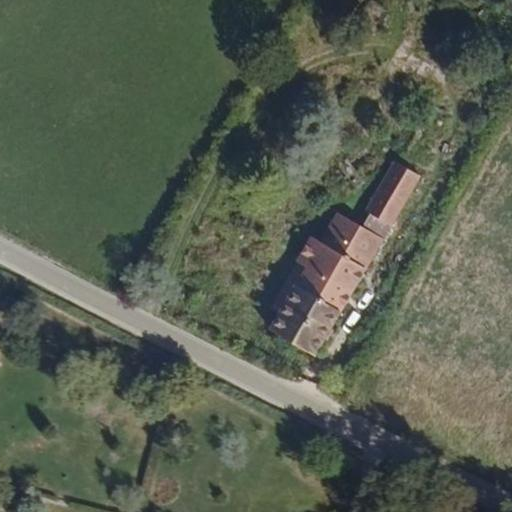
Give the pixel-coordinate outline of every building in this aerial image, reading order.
[(355,243),(373,252),(395,214),(379,203),(355,243)] [(263,345),(281,357),(351,240),(333,228),(314,260),(304,254),(290,279),(299,284),(271,331),(263,345)] [(281,357),(302,370),(373,252),(355,243),(351,240),(281,357)] [(262,325),(271,331),(299,284),(290,279),(262,325)] [(329,371),(348,384),(368,350),(349,338),(329,371)] [(328,392),(335,397),(340,389),(333,384),(328,392)]
